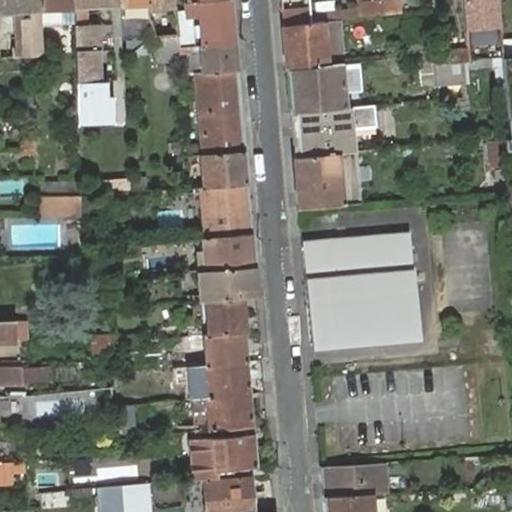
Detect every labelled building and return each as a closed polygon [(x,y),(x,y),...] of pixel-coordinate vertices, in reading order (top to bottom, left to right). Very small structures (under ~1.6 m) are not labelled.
[(38,0),(0,0),(0,10),(14,9),(20,8),(22,45),(16,45),(12,46),(13,56),(35,54),(41,50),(40,23),(39,6),(38,0)] [(117,0),(72,0),(73,7),(74,24),(77,114),(100,114),(99,81),(97,25),(85,26),(84,6),(118,4),(117,0)] [(147,0),(117,0),(118,4),(119,20),(123,19),(149,18),(149,17),(148,7),(147,0)] [(147,0),(148,7),(149,17),(149,18),(151,32),(151,37),(177,35),(176,24),(165,25),(164,15),(155,17),(154,13),(156,13),(155,7),(173,5),(173,3),(172,0),(147,0)] [(378,0),(357,2),(358,9),(359,18),(380,16),(378,0)] [(498,0),(463,0),(466,31),(500,27),(498,0)] [(173,3),(173,5),(174,16),(184,15),(182,2),(173,3)] [(310,9),(281,11),(282,25),(312,22),(311,14),(310,9)] [(311,14),(312,22),(335,20),(338,19),(359,18),(358,9),(334,11),(311,14)] [(200,15),(190,16),(191,39),(201,38),(200,15)] [(149,18),(123,19),(124,32),(151,32),(149,18)] [(312,22),(282,25),(286,69),(341,64),(338,19),(335,20),(312,22)] [(407,40),(408,57),(418,56),(432,55),(432,52),(430,38),(407,40)] [(234,41),(185,46),(186,53),(188,53),(192,53),(192,51),(200,50),(202,72),(237,69),(234,41)] [(177,46),(178,59),(178,63),(187,63),(186,53),(185,46),(177,46)] [(433,64),(468,61),(467,49),(432,52),(432,55),(433,64)] [(188,53),(189,73),(196,72),(202,72),(200,50),(192,51),(192,53),(188,53)] [(432,55),(418,56),(421,86),(435,85),(433,64),(432,55)] [(511,117),(511,55),(502,57),(507,118),(511,117)] [(341,64),(286,69),(290,112),(345,108),(341,64)] [(202,72),(196,72),(203,154),(243,150),(237,69),(202,72)] [(294,157),(337,153),(355,152),(351,107),(345,108),(290,112),(294,157)] [(509,139),(503,139),(504,149),(511,148),(511,117),(507,118),(509,139)] [(26,150),(35,149),(35,138),(25,138),(26,150)] [(490,168),(505,168),(504,149),(503,139),(489,141),(490,168)] [(203,154),(202,154),(204,186),(246,183),(243,150),(203,154)] [(355,152),(337,153),(294,157),(298,207),(340,204),(358,202),(357,182),(352,183),(351,168),(356,168),(355,152)] [(130,179),(130,190),(147,189),(147,179),(130,179)] [(79,195),(79,183),(35,183),(35,195),(79,195)] [(204,186),(197,187),(202,237),(251,233),(246,183),(204,186)] [(79,195),(35,195),(34,212),(79,213),(79,195)] [(202,237),(193,238),(196,271),(253,266),(251,233),(202,237)] [(409,235),(304,244),(311,344),(418,335),(409,235)] [(256,295),(253,266),(196,271),(199,300),(200,300),(205,300),(241,297),(256,295)] [(243,317),(241,297),(205,300),(206,322),(207,329),(207,334),(244,331),(243,326),(243,317)] [(9,320),(0,320),(0,339),(9,340),(9,320)] [(247,360),(244,331),(207,334),(203,335),(199,335),(188,336),(190,360),(197,360),(197,365),(247,360)] [(109,343),(109,335),(93,336),(95,361),(110,361),(109,343)] [(247,367),(247,360),(197,365),(188,366),(188,377),(199,376),(204,375),(204,382),(205,393),(206,397),(249,393),(247,367)] [(0,380),(22,380),(21,366),(0,366),(0,380)] [(119,387),(112,388),(114,404),(120,404),(119,387)] [(250,400),(249,393),(206,397),(190,398),(191,410),(202,409),(207,408),(207,414),(208,425),(209,429),(252,425),(250,400)] [(0,431),(1,432),(21,431),(21,424),(1,424),(0,424),(0,431)] [(248,466),(255,466),(252,432),(210,436),(199,437),(202,478),(213,477),(249,474),(248,466)] [(199,437),(188,438),(192,479),(202,478),(199,437)] [(26,471),(26,461),(23,462),(0,461),(0,483),(12,483),(12,472),(26,471)] [(371,493),(386,492),(384,462),(320,467),(323,495),(371,493)] [(249,477),(203,481),(206,511),(200,511),(199,511),(251,511),(251,499),(250,491),(249,477)] [(200,511),(206,511),(203,481),(197,481),(200,511)] [(149,511),(148,483),(122,485),(124,511),(149,511)] [(124,511),(122,485),(118,485),(97,487),(99,511),(124,511)] [(511,505),(511,486),(505,485),(503,504),(511,505)] [(71,511),(69,490),(39,492),(41,509),(40,511),(71,511)] [(324,511),(372,511),(371,493),(323,495),(324,511)]
